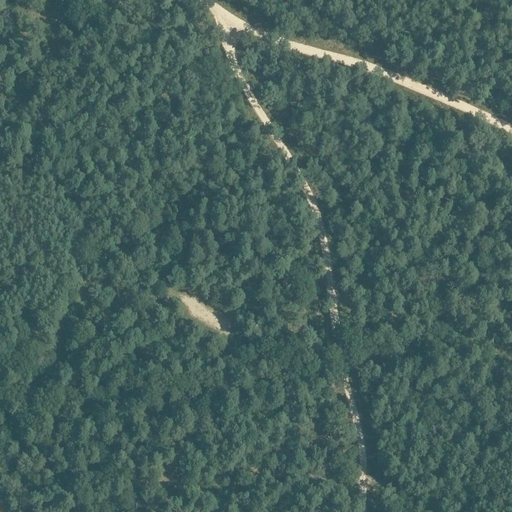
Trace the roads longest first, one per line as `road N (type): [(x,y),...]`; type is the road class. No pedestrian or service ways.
road 1 (track): [(511,360),(442,323),(317,326),(245,340),(176,300),(94,291),(67,313),(30,414),(0,428)]
road 2 (track): [(362,511),(358,428),(319,224),(235,69),(221,16),(205,0)]
road 3 (track): [(221,16),(370,66),(511,128)]
road 4 (track): [(429,511),(361,483),(257,475),(235,476),(155,511)]
road 5 (track): [(65,0),(42,78),(0,139)]
